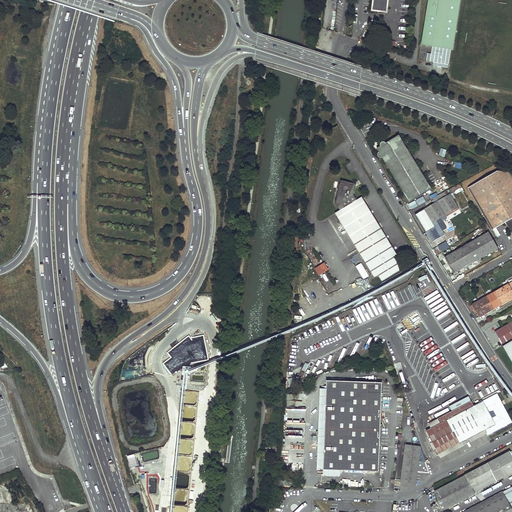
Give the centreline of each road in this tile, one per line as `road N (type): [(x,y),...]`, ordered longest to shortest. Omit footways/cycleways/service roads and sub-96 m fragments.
road 1 (residential): [(413,62),(346,40),(331,96),(511,387)]
road 2 (motorway): [(184,140),(198,213),(193,252),(175,279),(139,296),(101,288),(81,266),(62,153)]
road 3 (motorway): [(99,440),(104,363),(176,305),(201,265),(209,216),(197,157)]
road 4 (motorway): [(46,146),(51,314),(85,452)]
road 5 (motorway): [(99,440),(66,296),(62,153)]
road 6 (trunk): [(257,54),(400,99),(511,147)]
road 7 (trunk): [(511,134),(257,40)]
road 8 (residential): [(511,434),(410,496),(308,493),(290,511)]
road 9 (unknown): [(357,299),(413,265),(346,150)]
road 10 (motorway): [(98,6),(142,27),(170,70),(184,140)]
road 11 (motorway): [(0,319),(40,360),(85,452)]
road 12 (motorway): [(62,153),(90,0)]
road 13 (motorway): [(72,0),(46,146)]
road 14 (motorway): [(46,146),(30,239),(0,271)]
road 15 (motorway): [(197,157),(218,74),(233,58),(257,54)]
